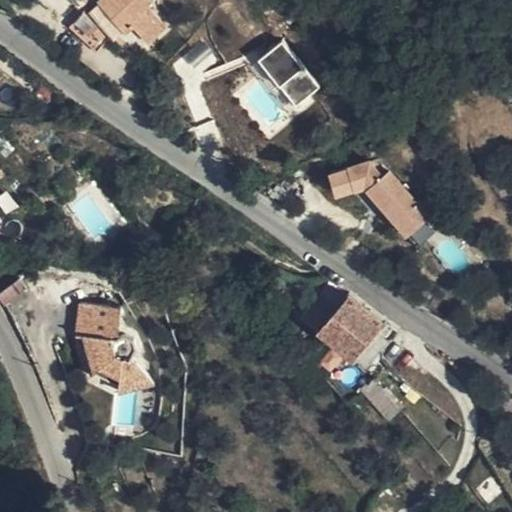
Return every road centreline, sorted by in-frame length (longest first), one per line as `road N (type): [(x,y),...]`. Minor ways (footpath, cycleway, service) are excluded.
road 1 (tertiary): [(0,35),(334,266),(511,378)]
road 2 (tertiary): [(68,511),(54,450),(0,329)]
